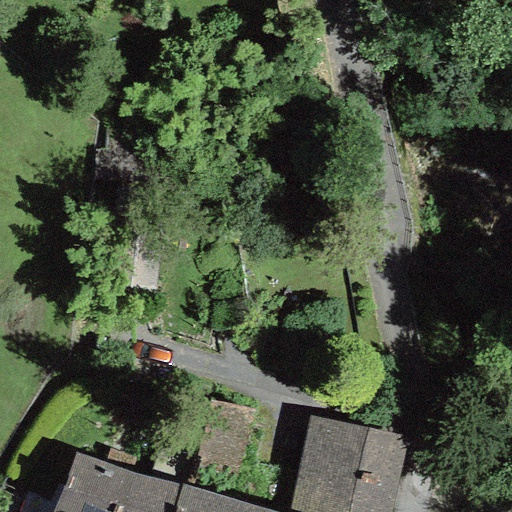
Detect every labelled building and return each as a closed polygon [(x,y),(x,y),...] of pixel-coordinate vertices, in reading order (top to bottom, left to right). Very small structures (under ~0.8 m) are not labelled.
[(238,472),(253,411),(209,401),(194,462),(238,472)] [(388,511),(406,436),(309,416),(287,511),(388,511)] [(131,473),(135,458),(110,448),(104,463),(131,473)] [(104,463),(75,453),(51,511),(173,511),(181,484),(131,473),(104,463)] [(278,511),(181,484),(173,511),(278,511)]
